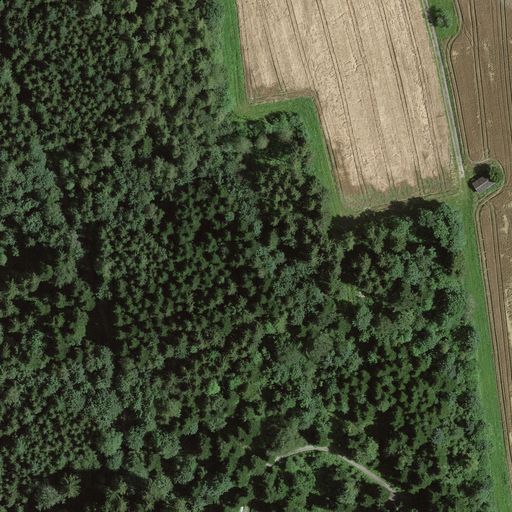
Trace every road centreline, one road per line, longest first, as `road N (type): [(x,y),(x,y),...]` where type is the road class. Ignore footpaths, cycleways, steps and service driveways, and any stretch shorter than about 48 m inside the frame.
road 1 (track): [(4,34),(118,360)]
road 2 (track): [(423,0),(461,194),(343,221)]
road 3 (track): [(247,511),(259,476),(276,458),(320,447),(372,475),(406,511)]
road 4 (track): [(123,401),(156,457),(206,511)]
